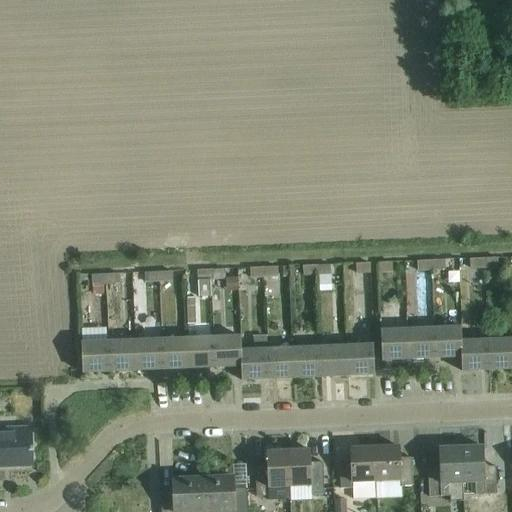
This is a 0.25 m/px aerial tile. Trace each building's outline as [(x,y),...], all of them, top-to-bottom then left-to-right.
[(485,260),(485,270),(499,269),(499,259),(485,260)] [(485,270),(485,260),(471,260),(471,270),(485,270)] [(431,262),(431,272),(445,271),(445,261),(431,262)] [(431,272),(431,262),(417,262),(417,272),(431,272)] [(394,263),(378,264),(378,272),(394,271),(394,263)] [(370,273),(369,265),(355,265),(356,274),(370,273)] [(330,266),(316,267),(317,277),(321,277),(321,285),(331,284),(330,266)] [(317,277),(316,267),(302,267),(303,277),(317,277)] [(265,279),(265,269),(250,269),(251,280),(265,279)] [(279,269),(265,269),(265,279),(279,278),(279,269)] [(212,291),(211,281),(211,271),(197,272),(198,292),(212,291)] [(211,271),(211,281),(226,280),(225,271),(211,271)] [(172,272),(159,273),(160,282),(173,281),(172,272)] [(159,273),(145,273),(145,282),(160,282),(159,273)] [(107,275),(107,285),(114,284),(121,284),(121,274),(107,275)] [(107,285),(107,275),(92,275),(93,285),(107,285)] [(239,290),(238,277),(229,278),(230,291),(239,290)] [(195,296),(186,296),(187,323),(196,323),(195,296)] [(461,343),(462,343),(462,328),(434,330),(435,360),(461,359),(462,359),(461,343)] [(435,360),(434,330),(408,331),(409,361),(435,360)] [(408,331),(381,332),(382,362),(409,361),(408,331)] [(241,351),(242,351),(241,336),(214,338),(215,368),(241,367),(242,367),(241,351)] [(241,367),(241,375),(241,381),(269,380),(267,350),(267,337),(253,338),(253,351),(242,351),(241,351),(242,367),(241,367)] [(215,368),(214,338),(187,339),(188,370),(215,368)] [(188,370),(187,339),(161,340),(162,371),(188,370)] [(162,371),(161,340),(135,341),(136,372),(162,371)] [(511,340),(487,342),(489,372),(511,370),(511,340)] [(136,372),(135,341),(108,342),(110,373),(136,372)] [(88,343),(81,343),(82,374),(110,373),(108,342),(106,342),(88,343)] [(487,342),(462,343),(461,343),(462,359),(461,359),(462,373),(489,372),(487,342)] [(373,345),(346,347),(347,376),(374,375),(373,345)] [(347,376),(346,347),(320,348),(321,378),(347,376)] [(320,348),(293,349),(295,379),(321,378),(320,348)] [(293,349),(267,350),(269,380),(295,379),(293,349)] [(0,468),(32,468),(31,434),(0,434),(0,468)] [(484,447),(461,448),(463,483),(475,483),(476,496),(497,495),(496,467),(484,467),(484,447)] [(398,448),(374,449),(376,498),(403,497),(403,487),(411,487),(410,459),(398,460),(398,448)] [(463,483),(461,448),(439,449),(440,469),(428,470),(429,498),(451,497),(451,502),(463,502),(463,483)] [(376,498),(374,449),(349,450),(350,462),(338,462),(339,490),(352,490),(352,499),(376,498)] [(287,452),(289,490),(309,489),(310,496),(323,496),(322,464),(310,464),(310,451),(287,452)] [(289,490),(287,452),(265,453),(266,466),(254,467),(256,499),(268,498),(268,503),(289,503),(289,490)] [(202,480),(203,511),(246,511),(246,491),(232,491),(232,479),(202,480)] [(203,511),(202,480),(172,481),(173,493),(159,494),(159,511),(203,511)] [(335,511),(345,511),(345,499),(335,499),(335,511)]
